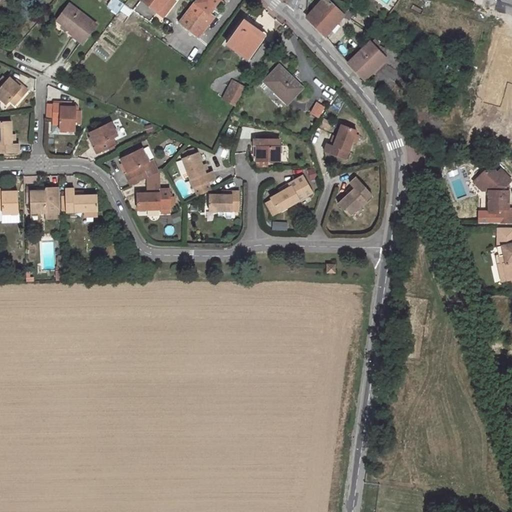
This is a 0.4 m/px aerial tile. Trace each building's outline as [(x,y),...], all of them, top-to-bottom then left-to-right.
[(117,14),(125,4),(118,0),(110,0),(106,6),(117,14)] [(140,0),(133,10),(149,21),(157,11),(141,0),(140,0)] [(141,0),(157,11),(165,0),(141,0)] [(165,0),(157,11),(162,16),(173,0),(165,0)] [(218,0),(195,0),(194,2),(208,13),(218,0)] [(321,0),(315,8),(307,17),(308,19),(325,36),(343,15),(327,0),(321,0)] [(208,13),(194,2),(178,22),(197,37),(213,17),(208,13)] [(71,34),(82,42),(96,24),(69,4),(57,20),(73,32),(71,34)] [(348,10),(343,15),(349,19),(353,14),(348,10)] [(247,58),(262,38),(249,29),(251,26),(246,23),(243,21),(226,43),(247,58)] [(249,29),(262,38),(265,32),(253,24),(251,26),(249,29)] [(370,42),(348,63),(362,77),(364,79),(383,59),(385,57),(376,48),(372,44),(370,42)] [(384,47),(398,53),(400,48),(386,42),(384,47)] [(385,57),(383,59),(398,68),(404,56),(398,53),(384,47),(379,45),(376,48),(385,57)] [(458,73),(461,68),(448,63),(446,67),(458,73)] [(293,78),(279,65),(263,82),(284,101),(291,93),(293,96),(302,87),(295,81),(294,83),(291,80),(293,78)] [(464,122),(508,127),(511,93),(511,78),(470,73),(464,122)] [(9,77),(0,86),(0,98),(6,104),(9,100),(14,105),(27,90),(21,85),(20,87),(9,77)] [(245,89),(234,81),(222,98),(235,105),(245,89)] [(287,103),(293,96),(291,93),(284,101),(287,103)] [(52,103),(52,117),(52,124),(59,125),(59,130),(75,130),(75,124),(75,111),(76,107),(70,107),(60,106),(60,104),(52,103)] [(315,103),(309,113),(316,118),(322,108),(315,103)] [(18,143),(15,143),(11,144),(11,135),(10,121),(0,121),(0,152),(18,152),(18,143)] [(93,147),(97,154),(115,145),(112,138),(117,136),(110,122),(89,132),(95,146),(93,147)] [(333,145),(330,144),(327,142),(323,151),(344,159),(355,129),(341,124),(336,137),(333,145)] [(256,161),(257,161),(266,161),(279,161),(279,146),(274,146),(273,139),(254,139),(254,146),(256,146),(256,156),(256,161)] [(139,144),(123,152),(125,156),(141,148),(139,144)] [(145,171),(148,176),(157,172),(151,160),(147,162),(141,148),(125,156),(120,158),(127,173),(124,174),(127,180),(145,171)] [(184,157),(194,154),(192,149),(182,153),(184,157)] [(194,187),(207,182),(214,179),(211,171),(207,172),(204,173),(201,166),(197,152),(194,154),(184,157),(182,158),(193,187),(194,187)] [(493,170),(483,171),(474,179),(485,190),(487,190),(487,212),(496,212),(496,209),(506,209),(506,208),(506,190),(504,190),(504,185),(509,180),(499,169),(495,172),(493,170)] [(158,172),(149,176),(150,193),(159,192),(158,189),(158,172)] [(271,200),(278,212),(311,193),(301,176),(288,183),(289,187),(281,191),(270,197),(271,200)] [(355,189),(348,195),(338,204),(348,215),(371,194),(356,178),(350,183),(352,186),(355,189)] [(474,179),(470,183),(477,191),(485,190),(474,179)] [(209,188),(207,182),(194,187),(196,193),(209,188)] [(345,192),(348,195),(355,189),(352,186),(345,192)] [(60,218),(59,187),(45,188),(45,190),(30,191),(31,213),(46,212),(47,218),(60,218)] [(170,188),(158,189),(159,192),(150,193),(136,193),(137,210),(160,209),(170,209),(170,188)] [(0,220),(2,220),(2,222),(18,222),(17,192),(10,192),(2,193),(2,190),(0,189),(0,220)] [(65,196),(65,210),(65,211),(97,210),(97,196),(82,196),(74,196),(74,191),(74,189),(65,189),(65,196)] [(238,191),(231,191),(231,194),(222,195),(208,194),(208,209),(238,210),(238,191)] [(273,214),(278,212),(271,200),(267,203),(273,214)] [(496,222),(510,222),(510,208),(506,208),(506,209),(496,209),(496,212),(496,222)] [(511,228),(497,228),(497,244),(497,247),(502,246),(504,255),(499,255),(498,256),(500,265),(503,264),(506,280),(511,279),(511,278),(511,228)] [(326,264),(326,273),(336,273),(336,264),(326,264)] [(503,264),(500,265),(498,265),(501,282),(506,280),(503,264)]
